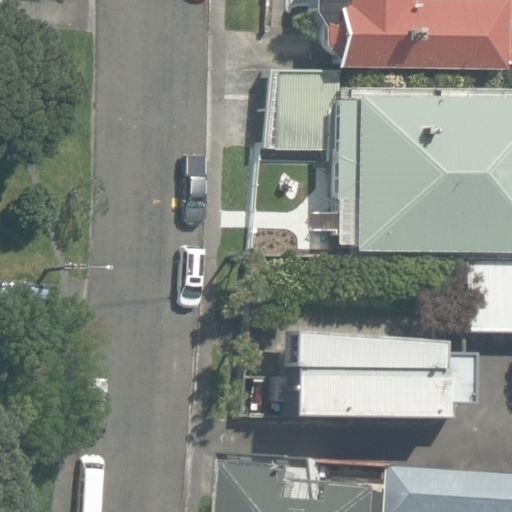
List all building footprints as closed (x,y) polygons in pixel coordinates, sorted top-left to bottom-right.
[(511,0),(314,0),(311,74),(511,78),(511,0)] [(319,254),(511,259),(511,107),(324,102),(319,254)] [(511,278),(420,275),(419,331),(511,333),(511,278)] [(458,345),(277,332),(278,416),(455,419),(458,345)] [(307,470),(240,465),(236,511),(394,511),(395,498),(305,492),(307,470)] [(511,511),(511,469),(400,466),(398,511),(511,511)]
